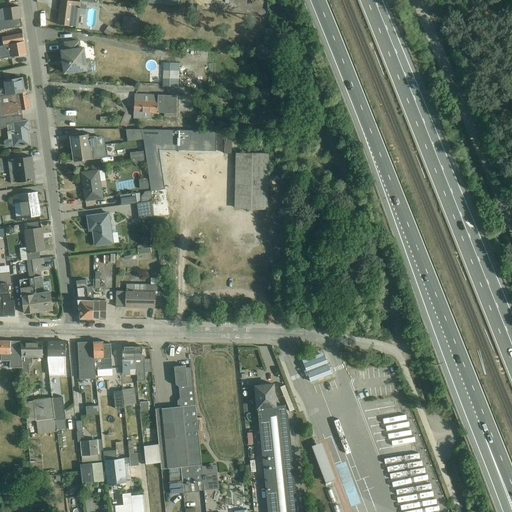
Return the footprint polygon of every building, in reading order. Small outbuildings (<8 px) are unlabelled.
[(81,2),(62,0),(61,0),(58,24),(60,25),(78,28),(81,2)] [(0,28),(9,27),(8,20),(21,18),(19,6),(0,9),(0,28)] [(134,18),(123,16),(121,30),(133,31),(132,32),(138,33),(140,18),(134,18)] [(116,35),(118,32),(108,25),(103,32),(109,37),(111,34),(113,36),(115,34),(116,35)] [(0,59),(26,54),(23,34),(2,38),(4,45),(0,45),(0,59)] [(79,41),(64,43),(66,51),(62,51),(64,73),(88,70),(85,47),(80,47),(79,41)] [(179,88),(179,64),(163,63),(163,68),(162,68),(162,72),(163,72),(162,87),(179,88)] [(0,96),(24,92),(22,78),(15,79),(0,81),(0,96)] [(0,118),(22,116),(22,111),(31,109),(29,95),(25,95),(25,92),(24,92),(0,96),(0,118)] [(158,113),(164,114),(164,117),(176,118),(177,96),(134,94),(133,119),(151,119),(151,114),(158,114),(158,113)] [(120,124),(127,127),(131,116),(125,113),(120,124)] [(0,118),(0,128),(7,127),(8,131),(7,131),(8,139),(7,139),(4,141),(4,146),(9,148),(29,145),(28,134),(27,134),(26,131),(29,130),(28,121),(23,121),(22,116),(0,118)] [(126,130),(128,142),(143,140),(141,129),(126,130)] [(216,151),(216,130),(141,129),(143,140),(144,151),(145,157),(146,162),(151,190),(161,189),(155,145),(177,145),(177,150),(216,151)] [(72,149),(105,145),(104,139),(102,137),(97,137),(97,136),(89,137),(89,134),(70,136),(72,149)] [(105,145),(72,149),(74,162),(108,157),(106,145),(105,145)] [(130,153),(131,159),(145,157),(144,151),(130,153)] [(269,178),(269,154),(238,153),(236,153),(234,209),(237,209),(268,210),(268,185),(272,185),(272,178),(269,178)] [(32,156),(8,160),(11,184),(32,181),(35,180),(32,156)] [(145,157),(131,159),(137,167),(144,162),(146,162),(145,157)] [(99,170),(81,173),(85,201),(103,198),(99,170)] [(148,179),(139,180),(140,190),(149,189),(148,179)] [(137,203),(151,201),(150,191),(145,192),(141,197),(140,193),(136,193),(120,195),(121,205),(137,203)] [(37,192),(12,196),(13,204),(15,204),(17,222),(23,221),(22,218),(40,216),(37,192)] [(151,201),(137,203),(139,219),(153,217),(151,201)] [(109,213),(87,216),(89,230),(94,230),(94,234),(95,245),(119,242),(117,231),(112,233),(109,213)] [(40,259),(39,251),(45,251),(42,228),(38,228),(28,230),(24,230),(26,247),(20,248),(21,260),(28,260),(28,261),(32,260),(40,259)] [(137,246),(138,249),(148,248),(148,245),(157,247),(156,240),(149,237),(147,244),(137,246)] [(39,312),(34,278),(32,260),(28,261),(27,261),(30,279),(20,280),(24,314),(39,312)] [(15,315),(15,300),(9,265),(0,266),(0,279),(0,281),(3,302),(3,316),(15,315)] [(100,288),(103,288),(103,285),(103,284),(100,284),(100,272),(95,272),(95,289),(100,289),(100,288)] [(34,278),(39,312),(53,310),(50,292),(44,293),(42,277),(34,278)] [(163,285),(162,278),(151,278),(151,284),(126,284),(126,307),(155,308),(156,293),(161,294),(162,285),(163,285)] [(93,319),(94,300),(92,287),(87,288),(86,280),(76,281),(81,318),(93,319)] [(93,319),(106,319),(106,300),(100,300),(100,295),(94,295),(94,300),(93,319)] [(22,364),(21,341),(0,340),(0,354),(1,354),(1,361),(10,361),(10,368),(22,368),(22,364)] [(32,363),(32,358),(43,358),(43,341),(21,341),(22,364),(22,368),(23,375),(29,375),(29,363),(32,363)] [(48,364),(50,364),(65,364),(66,342),(48,341),(48,364)] [(96,379),(95,368),(93,342),(78,343),(80,379),(96,379)] [(93,342),(95,368),(97,368),(97,370),(104,369),(103,342),(93,342)] [(129,375),(133,375),(132,346),(122,347),(123,372),(126,372),(126,374),(130,374),(129,375)] [(142,347),(142,346),(135,346),(134,346),(132,346),(133,375),(137,375),(138,375),(145,374),(145,370),(151,370),(151,363),(147,363),(147,357),(149,357),(149,347),(142,347)] [(325,356),(304,364),(306,370),(304,371),(306,376),(308,376),(311,382),(332,374),(329,368),(331,367),(329,361),(327,362),(325,356)] [(200,442),(198,418),(197,405),(193,367),(187,368),(174,367),(176,384),(179,386),(180,398),(177,401),(178,407),(155,409),(158,440),(161,462),(161,469),(169,469),(181,467),(202,465),(200,442)] [(258,409),(277,406),(274,383),(254,385),(256,410),(258,409)] [(124,405),(136,404),(135,388),(123,390),(124,405)] [(124,405),(123,390),(113,391),(115,408),(124,407),(124,405)] [(63,397),(52,398),(57,430),(66,429),(63,397)] [(57,430),(52,398),(33,400),(33,401),(25,402),(27,422),(36,420),(36,421),(37,421),(38,434),(57,432),(57,430)] [(150,402),(140,403),(141,411),(150,411),(150,402)] [(100,415),(99,405),(86,407),(87,415),(100,415)] [(277,406),(258,409),(268,511),(298,511),(288,415),(285,408),(284,405),(277,406)] [(81,420),(76,421),(78,442),(80,442),(82,462),(104,460),(103,439),(83,441),(81,420)] [(152,439),(144,440),(146,464),(161,462),(158,440),(153,441),(152,439)] [(312,446),(326,483),(336,479),(322,442),(312,446)] [(116,449),(104,451),(105,460),(117,459),(116,449)] [(134,453),(130,454),(131,466),(138,466),(138,453),(134,453)] [(117,459),(105,460),(107,484),(132,482),(129,458),(117,459)] [(104,482),(102,463),(80,465),(82,484),(104,482)] [(202,466),(204,491),(219,489),(217,474),(216,464),(202,466)] [(202,465),(181,467),(184,492),(204,491),(202,466),(202,465)] [(169,482),(170,494),(184,492),(181,467),(169,469),(170,482),(169,482)] [(69,476),(61,475),(60,484),(68,485),(69,476)] [(132,511),(131,494),(123,494),(124,505),(116,506),(116,505),(110,506),(110,511),(132,511)]
